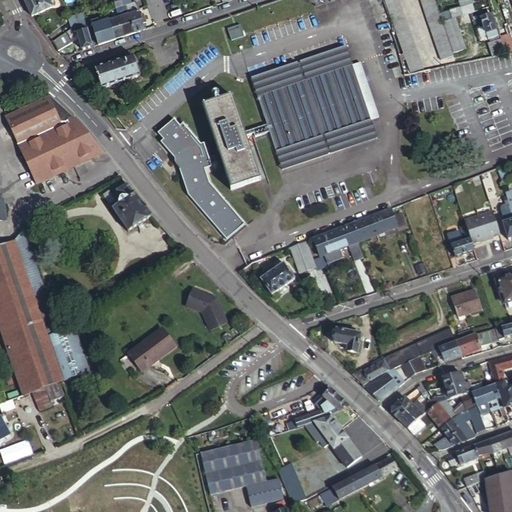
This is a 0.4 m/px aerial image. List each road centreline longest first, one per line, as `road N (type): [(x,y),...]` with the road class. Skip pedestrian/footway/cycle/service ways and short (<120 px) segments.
road 1 (tertiary): [(53,80),(186,235),(289,337)]
road 2 (unclassified): [(511,259),(289,337)]
road 3 (unclassified): [(262,0),(92,58),(53,80)]
road 4 (residential): [(372,413),(417,376),(511,347)]
